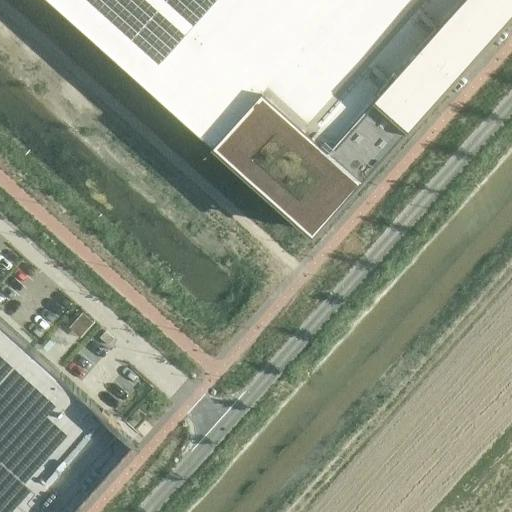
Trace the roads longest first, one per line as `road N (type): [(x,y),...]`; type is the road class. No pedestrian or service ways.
road 1 (unclassified): [(150,511),(511,102)]
road 2 (unknown): [(368,511),(511,336)]
